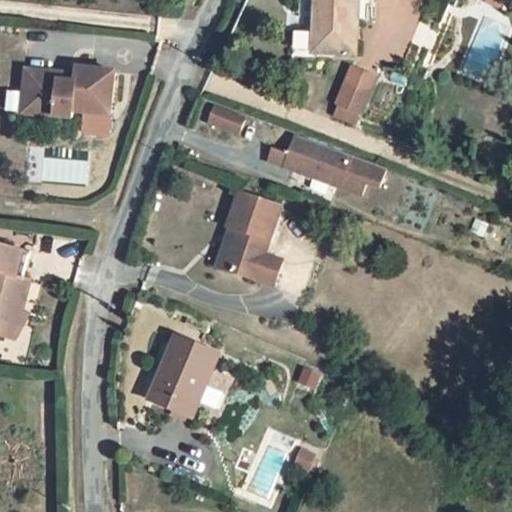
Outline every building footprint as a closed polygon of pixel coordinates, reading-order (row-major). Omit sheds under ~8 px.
[(360,27),(363,0),(315,0),(312,54),(356,62),(360,27)] [(380,0),(363,0),(360,27),(379,29),(380,0)] [(291,49),(307,49),(307,31),(291,31),(291,49)] [(390,81),(368,73),(353,106),(378,115),(390,81)] [(88,88),(40,82),(37,105),(49,116),(67,118),(65,127),(82,128),(85,120),(121,124),(125,84),(89,79),(88,88)] [(255,123),(225,112),(218,127),(248,138),(255,123)] [(395,189),(401,170),(310,136),(302,154),(287,149),(281,164),(376,195),(381,183),(395,189)] [(242,235),(228,270),(260,283),(278,291),(288,268),(269,260),(289,214),(247,196),(233,230),(236,231),(242,235)] [(236,231),(222,267),(228,270),(242,235),(236,231)] [(0,345),(14,349),(29,292),(22,290),(13,287),(19,264),(0,258),(0,345)] [(22,290),(29,267),(19,264),(13,287),(22,290)] [(214,358),(176,340),(149,401),(187,419),(214,358)] [(301,452),(295,466),(308,472),(309,469),(315,472),(319,462),(313,460),(314,457),(301,452)]
